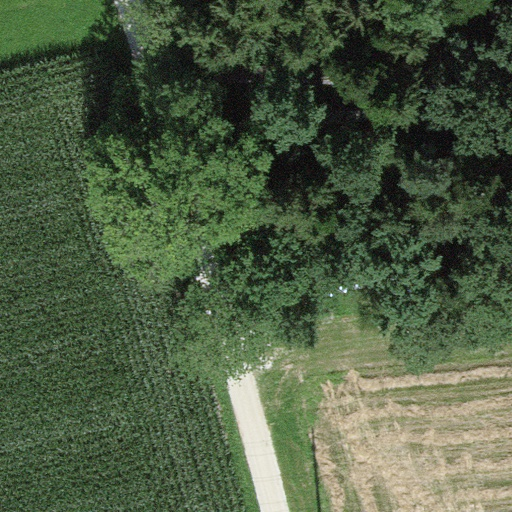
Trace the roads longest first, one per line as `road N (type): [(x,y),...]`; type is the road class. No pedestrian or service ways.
road 1 (track): [(277,511),(159,87),(127,0)]
road 2 (track): [(511,56),(159,87)]
